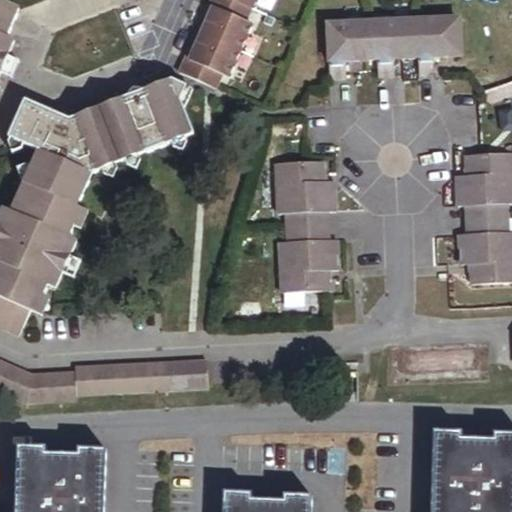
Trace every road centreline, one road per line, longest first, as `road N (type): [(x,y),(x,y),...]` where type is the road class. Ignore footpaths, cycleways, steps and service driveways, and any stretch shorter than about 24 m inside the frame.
road 1 (residential): [(511,426),(346,424),(0,439)]
road 2 (residential): [(404,339),(24,359),(0,348)]
road 3 (residential): [(396,198),(427,180),(432,156),(421,135),(400,124),(366,135),(356,158),(363,182),(384,197)]
road 4 (residential): [(120,0),(47,23),(0,141)]
road 5 (residential): [(404,339),(396,198)]
